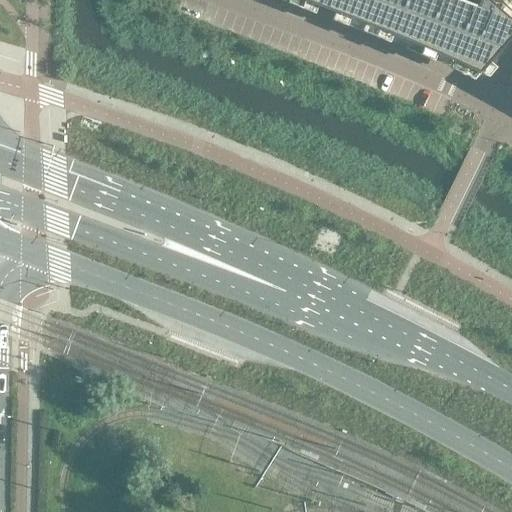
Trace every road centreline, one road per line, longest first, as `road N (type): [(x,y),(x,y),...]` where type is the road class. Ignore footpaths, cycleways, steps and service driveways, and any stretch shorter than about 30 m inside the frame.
road 1 (primary): [(31,251),(228,328),(511,473)]
road 2 (primary): [(416,340),(247,249),(0,161)]
road 3 (primary): [(416,340),(256,297),(0,201)]
road 4 (residential): [(502,114),(223,0)]
